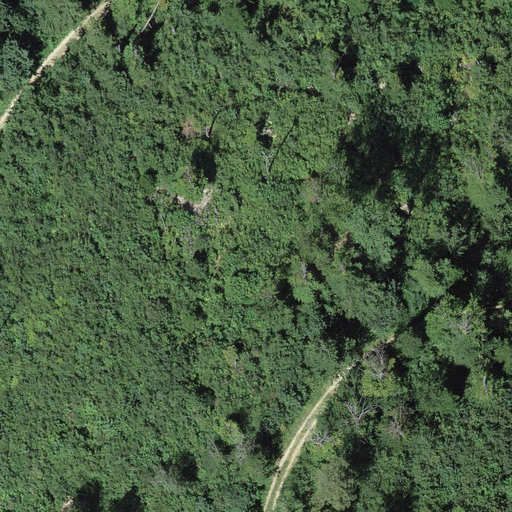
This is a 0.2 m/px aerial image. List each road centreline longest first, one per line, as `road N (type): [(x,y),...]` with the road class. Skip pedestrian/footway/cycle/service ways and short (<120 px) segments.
road 1 (track): [(267,511),(307,418),(384,341),(432,321),(511,309)]
road 2 (track): [(113,0),(54,53),(0,119)]
